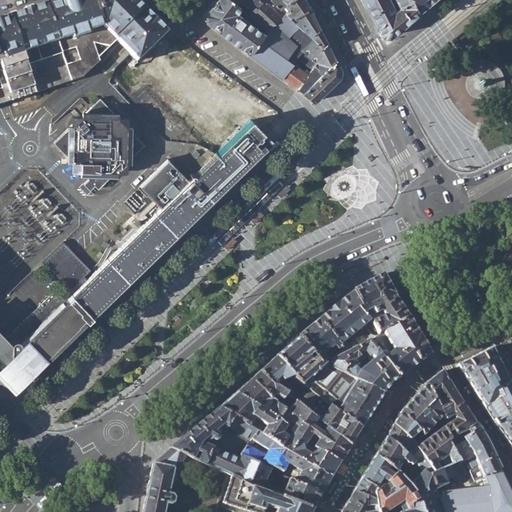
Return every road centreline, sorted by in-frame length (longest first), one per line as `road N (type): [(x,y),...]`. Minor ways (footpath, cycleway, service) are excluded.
road 1 (residential): [(410,207),(295,264),(114,417)]
road 2 (residential): [(133,432),(326,266),(425,226)]
road 3 (secondary): [(437,177),(346,0)]
road 4 (residential): [(312,117),(195,27),(204,0)]
road 5 (residential): [(511,473),(443,357)]
road 6 (secondary): [(360,74),(414,189)]
